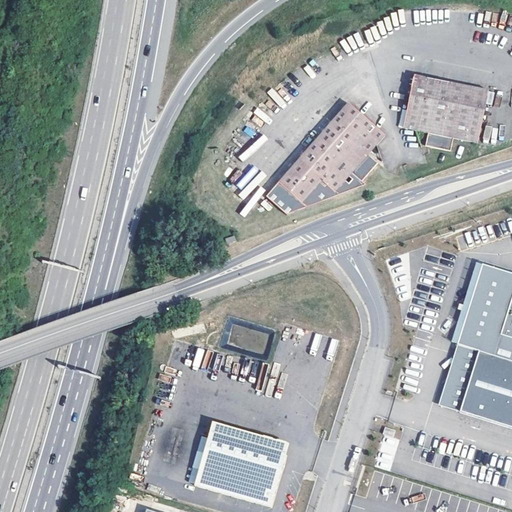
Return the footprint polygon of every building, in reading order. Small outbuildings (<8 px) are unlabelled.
[(416,77),(406,129),(428,134),(426,146),(453,153),(456,140),(478,145),(485,109),(491,111),(495,93),(416,77)] [(353,104),(272,194),(291,214),(357,190),(381,162),(372,154),(389,135),(353,104)] [(481,141),(487,143),(493,128),(486,126),(481,141)] [(236,244),(223,247),(226,255),(238,251),(236,244)] [(511,273),(483,265),(458,345),(479,352),(460,412),(511,428),(511,273)] [(479,352),(458,345),(439,406),(460,412),(479,352)] [(384,428),(383,434),(394,437),(395,430),(384,428)] [(286,454),(210,433),(195,486),(271,508),(286,454)]
